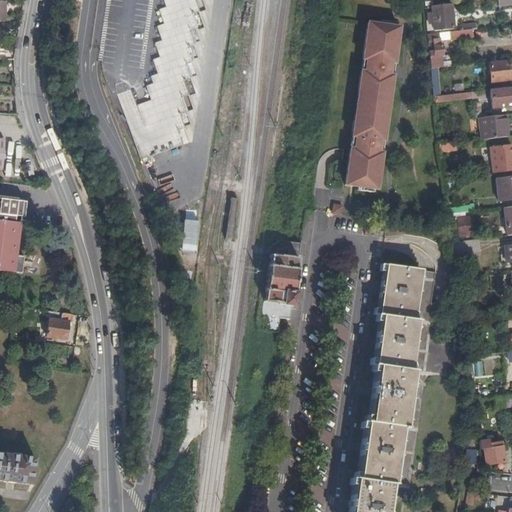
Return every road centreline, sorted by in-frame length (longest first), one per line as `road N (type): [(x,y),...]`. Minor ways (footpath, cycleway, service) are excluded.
road 1 (residential): [(329,511),(363,268),(357,244),(338,237),(315,253),(275,511)]
road 2 (secondary): [(34,0),(28,105),(87,245)]
road 3 (secondary): [(87,245),(42,96),(50,0)]
road 4 (secondary): [(107,390),(103,316),(87,245)]
road 5 (secondary): [(39,511),(107,390)]
road 6 (secondary): [(107,390),(116,511)]
